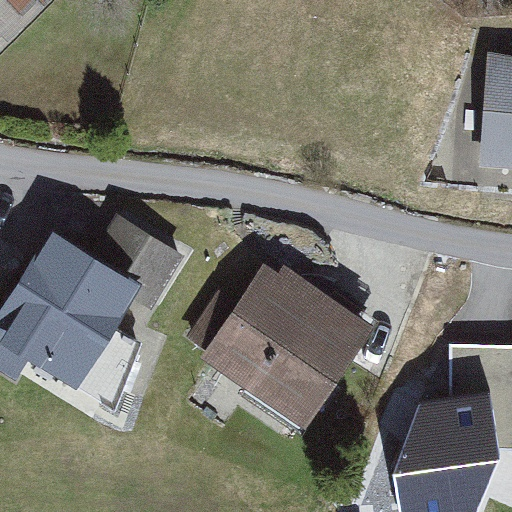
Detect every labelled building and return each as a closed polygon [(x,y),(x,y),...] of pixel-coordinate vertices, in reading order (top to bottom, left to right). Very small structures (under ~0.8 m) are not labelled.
[(0,0),(0,58),(66,0),(0,0)] [(511,58),(496,58),(488,166),(511,168),(511,58)] [(84,205),(11,312),(117,385),(191,277),(84,205)] [(377,332),(277,268),(212,367),(313,432),(377,332)] [(511,451),(511,341),(449,345),(451,389),(402,392),(407,511),(492,511),(489,453),(511,451)]
